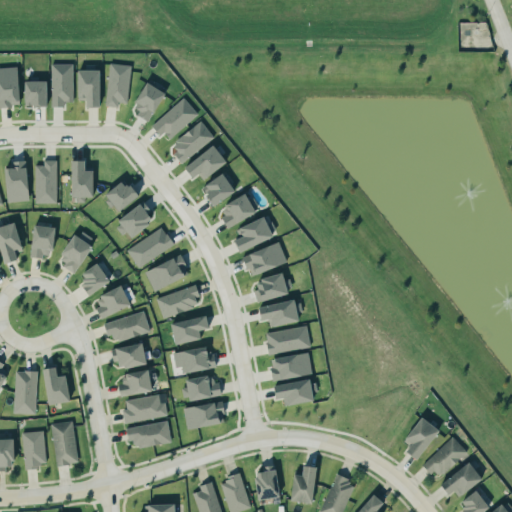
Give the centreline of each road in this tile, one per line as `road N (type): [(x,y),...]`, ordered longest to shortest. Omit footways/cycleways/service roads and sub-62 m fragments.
road 1 (residential): [(112,511),(75,328),(29,345),(4,329),(6,297),(26,285),(51,289),(75,328)]
road 2 (residential): [(256,441),(216,262),(126,138)]
road 3 (residential): [(0,496),(109,485),(256,441)]
road 4 (residential): [(424,511),(360,455),(302,438),(256,441)]
road 5 (residential): [(126,138),(0,136)]
